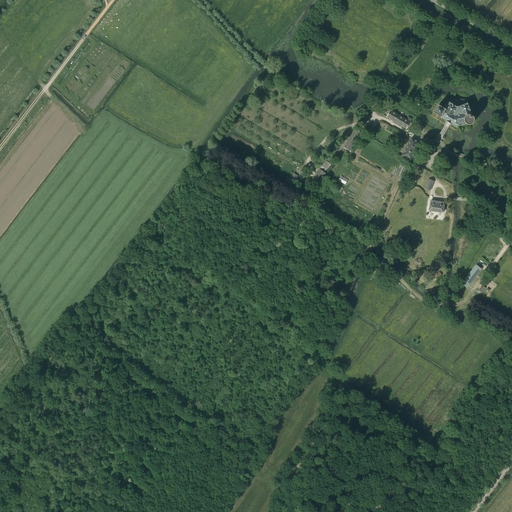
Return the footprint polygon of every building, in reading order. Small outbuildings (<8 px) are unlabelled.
[(457,107),(449,102),(446,109),(438,105),(434,112),(441,117),(446,121),(452,124),(457,127),(458,126),(466,123),(466,124),(467,124),(469,125),(470,125),(471,124),(473,123),(474,123),(474,121),(474,119),(474,118),(473,117),(473,116),(471,115),(470,115),(470,114),(471,114),(467,103),(460,106),(459,106),(457,107)] [(406,120),(391,110),(387,117),(406,129),(410,122),(411,119),(408,117),(406,120)] [(354,130),(344,147),(351,151),(361,133),(354,130)] [(402,156),(411,161),(420,143),(411,138),(402,156)] [(325,160),(313,175),(318,179),(330,164),(325,160)] [(424,188),(430,191),(434,181),(428,179),(424,188)] [(443,205),(444,202),(431,200),(430,204),(429,211),(434,212),(438,212),(443,213),(444,205),(443,205)] [(467,288),(481,269),(476,264),(461,283),(467,288)]
